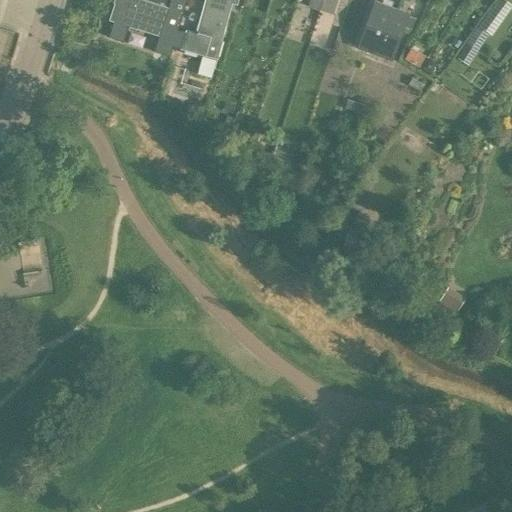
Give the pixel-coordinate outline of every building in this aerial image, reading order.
[(160,36),(169,8),(171,0),(144,0),(144,1),(141,0),(115,0),(109,20),(137,30),(137,28),(160,36)] [(172,45),(181,47),(180,49),(217,60),(222,42),(221,42),(232,4),(236,5),(237,0),(204,0),(198,24),(200,25),(199,31),(196,31),(196,33),(186,30),(185,32),(176,30),(172,45)] [(311,0),(309,7),(314,9),(317,0),(311,0)] [(317,0),(314,9),(333,15),(337,0),(317,0)] [(496,0),(469,36),(479,43),(488,31),(492,34),(511,5),(511,4),(505,0),(496,0)] [(380,41),(393,8),(374,1),(356,48),(391,62),(396,51),(380,41)] [(410,15),(393,8),(380,41),(396,51),(410,15)] [(424,65),(430,54),(415,47),(410,58),(424,65)] [(448,287),(439,301),(457,311),(465,298),(448,287)]
